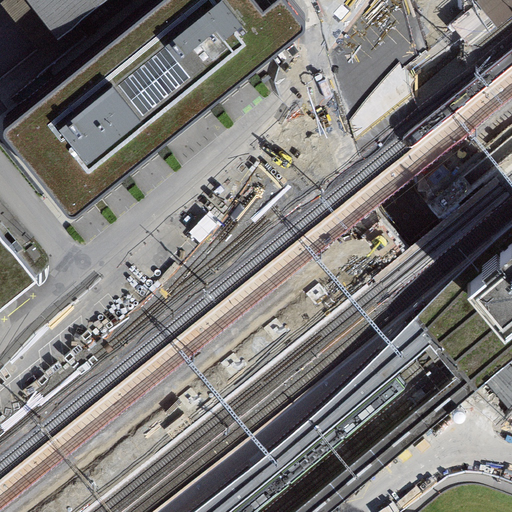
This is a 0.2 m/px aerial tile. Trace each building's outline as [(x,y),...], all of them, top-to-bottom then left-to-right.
[(5,125),(66,201),(67,202),(68,203),(70,203),(71,204),(73,204),(74,204),(75,204),(77,203),(78,202),(302,21),(303,20),(304,19),(305,18),(305,17),(305,15),(305,14),(305,12),(304,11),(304,10),(295,0),(147,0),(6,114),(5,115),(5,116),(4,117),(4,118),(3,120),(3,121),(4,123),(4,124),(5,125)] [(498,11),(507,21),(511,16),(511,0),(487,0),(489,1),(498,11)] [(0,305),(37,275),(0,228),(0,305)] [(511,244),(510,246),(507,248),(492,260),(469,280),(483,297),(471,308),(492,333),(506,321),(511,316),(511,244)] [(210,497),(191,511),(219,511),(429,340),(421,330),(413,320),(350,378),(288,433),(210,497)] [(454,373),(286,511),(321,511),(468,390),(461,381),(454,373)]
